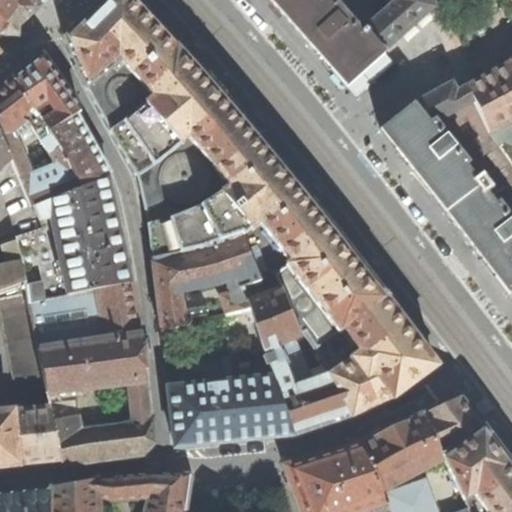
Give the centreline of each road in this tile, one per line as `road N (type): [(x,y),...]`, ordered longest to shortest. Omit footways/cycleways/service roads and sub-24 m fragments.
road 1 (residential): [(164,463),(145,278),(127,190),(44,35)]
road 2 (residential): [(164,463),(271,451),(356,429),(510,350)]
road 3 (residential): [(340,129),(510,350)]
road 4 (residential): [(218,0),(340,129)]
road 5 (residential): [(0,481),(164,463)]
road 6 (residential): [(340,129),(444,51)]
